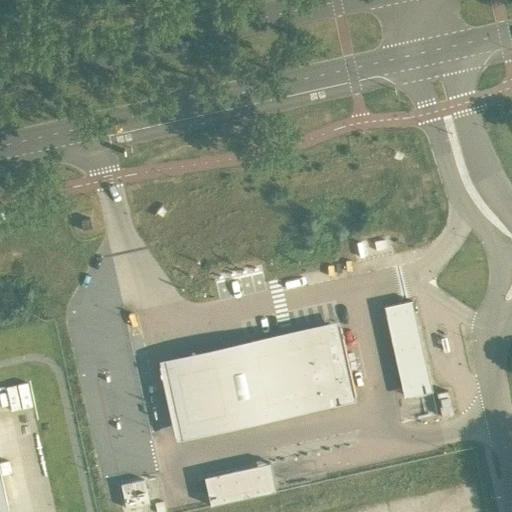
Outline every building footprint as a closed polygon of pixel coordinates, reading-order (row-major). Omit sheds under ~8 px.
[(411,300),(388,306),(393,330),(417,325),(412,300),(411,300)] [(339,321),(247,341),(159,361),(177,441),(357,401),(339,321)] [(441,417),(453,414),(448,390),(436,393),(441,417)] [(204,479),(210,505),(210,506),(276,491),(274,483),(271,465),(270,462),(204,477),(204,479)] [(121,484),(126,508),(149,503),(144,479),(121,484)]
